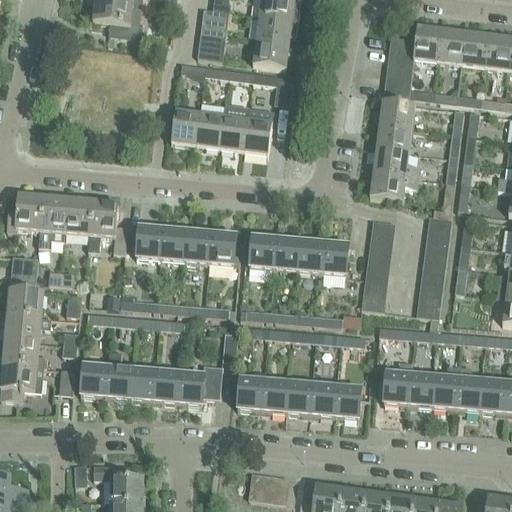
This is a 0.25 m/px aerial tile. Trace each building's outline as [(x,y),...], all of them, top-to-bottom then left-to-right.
[(134,4),(134,0),(96,0),(95,8),(138,13),(139,5),(134,4)] [(176,14),(177,0),(166,0),(165,12),(176,14)] [(214,0),(213,16),(222,18),(224,0),(214,0)] [(266,0),(262,0),(259,23),(296,28),(297,28),(300,4),(296,4),(266,0)] [(141,14),(138,13),(95,8),(93,28),(111,30),(109,42),(137,46),(141,14)] [(230,19),(204,15),(203,27),(229,31),(230,19)] [(259,23),(256,47),(290,51),(293,52),(296,28),(259,23)] [(229,31),(203,27),(201,40),(227,43),(229,31)] [(441,36),(418,33),(416,46),(415,58),(414,67),(437,69),(441,36)] [(461,73),(465,39),(441,36),(437,69),(461,73)] [(485,76),(489,42),(465,39),(461,73),(485,76)] [(225,55),(227,43),(201,40),(200,52),(225,55)] [(509,79),(511,53),(511,44),(489,42),(485,76),(509,79)] [(393,43),(391,54),(415,58),(416,46),(393,43)] [(287,76),(290,51),(256,47),(253,71),(287,76)] [(223,68),(225,55),(200,52),(198,64),(223,68)] [(391,54),(390,66),(414,69),(414,67),(415,58),(391,54)] [(390,66),(388,78),(412,81),(414,69),(390,66)] [(205,83),(206,74),(182,71),(181,80),(205,83)] [(229,86),(231,77),(206,74),(205,83),(229,86)] [(253,89),(255,80),(231,77),(229,86),(253,89)] [(388,78),(387,90),(411,93),(412,81),(388,78)] [(255,80),(253,89),(277,92),(278,83),(255,80)] [(411,93),(387,90),(385,101),(409,104),(410,96),(411,93)] [(432,107),(433,99),(410,96),(409,104),(432,107)] [(456,110),(457,102),(433,99),(432,107),(456,110)] [(457,102),(456,110),(480,113),(481,105),(457,102)] [(481,105),(480,113),(504,115),(505,108),(481,105)] [(379,132),(412,136),(415,112),(382,108),(379,132)] [(248,126),(243,160),(268,163),(274,118),(249,115),(248,126)] [(196,154),(200,120),(176,117),(171,150),(196,154)] [(452,141),(461,143),(464,118),(455,117),(452,141)] [(467,143),(476,145),(479,120),(470,119),(467,143)] [(220,157),(224,123),(200,120),(196,154),(220,157)] [(243,160),(248,126),(224,123),(220,157),(243,160)] [(409,160),(412,136),(379,132),(376,156),(409,160)] [(449,165),(458,166),(461,143),(452,141),(449,165)] [(473,168),(476,145),(467,143),(464,167),(473,168)] [(407,173),(409,160),(376,156),(373,180),(417,185),(419,175),(407,173)] [(458,166),(449,165),(446,189),(455,190),(458,166)] [(470,193),(473,168),(464,167),(461,192),(470,193)] [(416,196),(417,185),(373,180),(370,204),(403,208),(404,194),(416,196)] [(511,186),(499,184),(497,196),(511,198),(511,197),(511,186)] [(452,218),(455,190),(446,189),(442,217),(452,218)] [(467,216),(470,193),(461,192),(458,215),(467,216)] [(41,238),(44,204),(19,202),(17,218),(9,218),(7,238),(18,239),(18,236),(40,238),(41,238)] [(66,240),(69,206),(44,204),(41,238),(40,238),(39,254),(51,255),(53,239),(66,240)] [(91,242),(94,208),(69,206),(66,240),(90,242),(91,242)] [(125,262),(128,234),(117,233),(118,210),(94,208),(91,242),(90,242),(88,258),(100,259),(101,243),(116,244),(114,261),(125,262)] [(434,216),(433,223),(451,225),(452,218),(442,217),(434,216)] [(429,233),(450,236),(451,225),(433,223),(430,222),(429,233)] [(372,238),(394,241),(395,230),(373,227),(372,238)] [(461,252),(471,253),(474,228),(464,227),(461,252)] [(448,247),(450,236),(429,233),(428,244),(448,247)] [(164,236),(139,234),(136,265),(161,267),(164,236)] [(185,269),(188,238),(164,236),(161,267),(185,269)] [(209,271),(212,240),(188,238),(185,269),(209,271)] [(392,252),(394,241),(372,238),(370,249),(392,252)] [(212,240),(209,271),(233,273),(236,242),(212,240)] [(274,276),(277,246),(252,244),(250,274),(274,276)] [(447,257),(448,247),(428,244),(426,254),(447,257)] [(298,278),(301,248),(277,246),(274,276),(298,278)] [(322,281),(324,250),(301,248),(298,278),(322,281)] [(391,263),(392,252),(370,249),(369,260),(391,263)] [(324,250),(322,281),(346,283),(349,252),(324,250)] [(468,277),(471,253),(461,252),(458,276),(468,277)] [(446,269),(447,257),(426,254),(425,266),(446,269)] [(389,274),(391,263),(369,260),(367,271),(389,274)] [(36,291),(37,276),(38,265),(13,263),(11,288),(36,291)] [(444,279),(446,269),(425,266),(424,277),(444,279)] [(388,284),(389,274),(367,271),(366,282),(388,284)] [(464,302),(468,277),(458,276),(455,301),(464,302)] [(62,293),(63,278),(50,277),(49,292),(62,293)] [(443,291),(444,279),(424,277),(422,288),(443,291)] [(63,278),(62,293),(73,294),(74,280),(63,278)] [(511,282),(509,282),(509,281),(500,280),(497,304),(506,305),(506,306),(511,306),(511,282)] [(386,295),(388,284),(366,282),(364,292),(386,295)] [(442,301),(443,291),(422,288),(421,299),(442,301)] [(385,306),(386,295),(364,292),(363,303),(385,306)] [(41,325),(41,324),(43,299),(10,296),(8,322),(41,325)] [(440,312),(442,301),(421,299),(420,310),(440,312)] [(81,323),(83,302),(68,301),(66,322),(81,323)] [(107,303),(106,314),(118,315),(119,304),(107,303)] [(383,318),(385,306),(363,303),(361,315),(383,318)] [(511,331),(511,306),(506,306),(502,331),(511,331)] [(157,318),(158,309),(133,307),(132,316),(157,318)] [(181,321),(181,310),(158,309),(157,318),(181,321)] [(204,322),(205,312),(181,310),(181,321),(204,322)] [(439,324),(440,312),(420,310),(418,322),(439,324)] [(205,312),(204,322),(230,325),(230,314),(205,312)] [(270,328),(271,318),(246,316),(245,326),(270,328)] [(293,330),(294,320),(271,318),(270,328),(293,330)] [(112,332),(112,322),(88,320),(87,330),(112,332)] [(317,333),(318,322),(294,320),(293,330),(317,333)] [(41,325),(8,322),(6,346),(39,349),(40,335),(51,336),(52,325),(41,324),(41,325)] [(136,334),(137,324),(112,322),(112,332),(136,334)] [(318,322),(317,333),(343,335),(343,324),(318,322)] [(160,336),(161,326),(137,324),(136,334),(160,336)] [(186,329),(177,328),(161,326),(160,336),(185,338),(186,329)] [(235,370),(238,342),(238,333),(219,331),(219,339),(225,340),(222,369),(235,370)] [(269,346),(270,336),(245,334),(244,344),(269,346)] [(413,346),(414,337),(381,334),(379,343),(413,346)] [(292,348),(293,338),(270,336),(269,346),(292,348)] [(210,337),(208,349),(216,350),(218,337),(210,337)] [(438,348),(439,339),(414,337),(413,346),(438,348)] [(316,350),(317,340),(293,338),(292,348),(316,350)] [(64,352),(78,353),(79,340),(65,339),(64,352)] [(462,350),(462,341),(439,339),(438,348),(462,350)] [(340,352),(341,342),(317,340),(316,350),(340,352)] [(486,352),(486,343),(462,341),(462,350),(486,352)] [(341,342),(340,352),(365,354),(366,344),(341,342)] [(509,354),(510,345),(486,343),(486,352),(509,354)] [(47,374),(48,363),(38,362),(39,349),(6,346),(3,371),(44,375),(44,374),(47,374)] [(77,364),(78,353),(64,352),(63,363),(77,364)] [(130,407),(132,376),(121,375),(122,359),(110,358),(108,374),(106,405),(130,407)] [(411,382),(412,369),(400,369),(398,381),(386,380),(384,411),(408,413),(411,382)] [(43,386),(44,375),(3,371),(1,396),(2,396),(1,406),(22,408),(23,398),(34,399),(36,385),(43,386)] [(106,405),(108,374),(84,372),(81,403),(106,405)] [(456,417),(460,373),(448,372),(447,385),(435,384),(432,415),(456,417)] [(180,381),(178,411),(202,413),(203,404),(220,406),(223,375),(203,373),(203,383),(180,381)] [(480,418),(483,388),(471,387),(472,374),(460,373),(456,417),(480,418)] [(73,402),(75,377),(62,376),(60,401),(73,402)] [(154,409),(156,379),(132,376),(130,407),(154,409)] [(178,411),(180,381),(156,379),(154,409),(178,411)] [(266,388),(266,379),(255,379),(254,387),(240,386),(238,416),(262,418),(265,388),(266,388)] [(432,415),(435,384),(411,382),(408,413),(432,415)] [(289,390),(266,388),(265,388),(262,418),(286,420),(289,390)] [(504,420),(507,390),(483,388),(480,418),(504,420)] [(310,422),(313,392),(289,390),(286,420),(310,422)] [(334,424),(336,394),(313,392),(310,422),(334,424)] [(336,394),(334,424),(358,427),(361,396),(336,394)] [(88,473),(76,473),(76,485),(88,485),(88,473)] [(111,486),(110,509),(143,510),(143,486),(126,486),(127,473),(101,473),(101,486),(111,486)] [(262,507),(265,482),(253,481),(250,506),(262,507)] [(265,482),(262,507),(274,509),(278,484),(265,482)] [(0,511),(28,511),(28,495),(11,495),(11,484),(0,483),(0,511)] [(278,484),(274,509),(286,510),(289,485),(278,484)] [(301,511),(338,511),(341,496),(316,493),(314,509),(302,508),(301,511)] [(363,511),(365,499),(341,496),(338,511),(363,511)] [(388,511),(389,503),(365,499),(363,511),(388,511)] [(412,511),(414,506),(389,503),(388,511),(412,511)]
